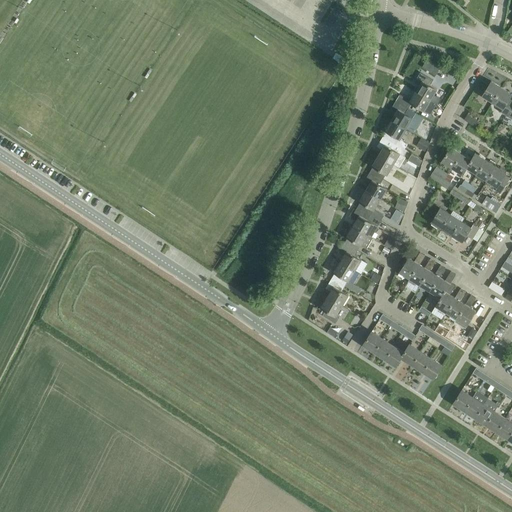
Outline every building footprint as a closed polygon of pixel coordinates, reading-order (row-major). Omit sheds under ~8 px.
[(435,64),(431,71),(437,75),(441,68),(435,64)] [(419,85),(415,92),(430,100),(437,89),(430,85),(433,79),(420,72),(414,82),(419,85)] [(482,95),(492,101),(501,87),(491,81),(482,95)] [(501,111),(506,114),(511,104),(511,100),(509,98),(511,94),(501,87),(492,101),(502,108),(501,111)] [(399,95),(396,101),(408,108),(411,102),(424,110),(430,114),(436,104),(430,100),(415,92),(410,101),(399,95)] [(396,101),(390,110),(395,113),(391,120),(405,129),(406,128),(414,133),(424,117),(415,112),(408,108),(396,101)] [(464,119),(477,127),(480,122),(468,114),(464,119)] [(386,130),(383,136),(404,148),(407,143),(399,139),(405,129),(391,120),(385,130),(386,130)] [(382,149),(378,155),(393,163),(399,167),(405,156),(404,155),(407,150),(404,148),(383,136),(377,146),(382,149)] [(416,145),(425,151),(430,142),(421,137),(416,145)] [(447,149),(442,146),(438,152),(443,156),(447,149)] [(451,167),(461,153),(450,146),(441,161),(451,167)] [(476,173),(485,159),(475,152),(471,159),(471,160),(466,167),(467,168),(476,173)] [(471,160),(471,159),(461,153),(451,167),(463,174),(467,168),(466,167),(471,160)] [(412,154),(409,159),(419,165),(422,160),(412,154)] [(373,166),(370,171),(383,179),(386,174),(393,163),(378,155),(372,165),(373,166)] [(486,180),(495,165),(485,159),(476,173),(476,174),(474,176),(484,183),(486,180)] [(485,183),(500,193),(510,177),(505,174),(506,172),(495,165),(486,180),(485,183)] [(430,177),(442,185),(445,179),(444,179),(448,173),(436,166),(430,177)] [(369,184),(366,190),(380,199),(386,189),(379,185),(383,179),(370,171),(364,181),(369,184)] [(442,185),(447,188),(451,182),(445,179),(442,185)] [(467,188),(464,192),(472,197),(474,193),(467,188)] [(361,201),(357,207),(370,214),(373,209),(374,209),(380,199),(366,190),(359,200),(361,201)] [(460,199),(468,204),(470,200),(462,195),(460,199)] [(478,201),(485,205),(487,201),(480,197),(478,201)] [(395,207),(404,211),(408,201),(399,198),(395,207)] [(430,214),(434,216),(440,207),(436,204),(435,205),(430,212),(430,214)] [(476,204),(473,208),(480,212),(483,208),(476,204)] [(356,220),(353,225),(372,236),(374,231),(376,231),(378,228),(378,226),(374,224),(375,223),(367,219),(370,214),(357,207),(351,217),(356,220)] [(431,221),(441,228),(451,214),(440,207),(434,216),(431,221)] [(441,228),(452,235),(461,220),(463,217),(453,210),(451,214),(441,228)] [(452,235),(451,237),(457,241),(459,239),(462,241),(466,234),(472,238),(479,227),(483,221),(480,219),(476,225),(473,223),(471,227),(461,220),(452,235)] [(348,237),(345,242),(358,250),(361,244),(366,247),(373,237),(371,236),(372,236),(353,225),(347,236),(348,237)] [(344,255),(340,261),(355,270),(362,259),(354,255),(358,250),(345,242),(339,252),(344,255)] [(408,280),(408,281),(419,264),(425,255),(420,252),(414,261),(408,257),(398,274),(404,278),(405,276),(409,278),(408,280)] [(418,287),(429,270),(435,261),(430,258),(425,267),(419,264),(408,281),(414,284),(416,282),(419,284),(418,287)] [(502,266),(510,271),(511,272),(511,264),(505,260),(502,266)] [(335,272),(332,277),(345,285),(348,279),(349,280),(355,270),(340,261),(334,271),(335,272)] [(428,293),(429,294),(440,277),(445,267),(440,264),(435,273),(429,270),(418,287),(424,291),(426,288),(430,291),(428,293)] [(436,295),(440,297),(441,298),(451,282),(456,274),(451,271),(445,280),(440,277),(429,294),(434,297),(436,295)] [(331,291),(327,296),(342,305),(348,294),(341,290),(345,285),(332,277),(326,287),(331,291)] [(489,287),(501,295),(505,289),(492,281),(489,287)] [(444,314),(446,311),(455,297),(450,294),(455,285),(451,282),(441,298),(440,297),(435,304),(440,307),(439,310),(444,314)] [(455,320),(456,318),(465,303),(460,300),(466,291),(461,288),(455,297),(446,311),(450,314),(449,317),(455,320)] [(461,321),(459,323),(465,327),(476,310),(470,306),(476,297),(471,294),(465,303),(456,318),(461,321)] [(342,305),(327,296),(321,307),(326,310),(323,315),(335,323),(339,317),(336,315),(342,305)] [(388,324),(390,325),(394,321),(383,313),(379,318),(388,324)] [(390,325),(401,333),(405,328),(394,321),(390,325)] [(419,329),(430,336),(433,331),(422,324),(419,329)] [(401,333),(412,339),(415,335),(405,328),(401,333)] [(449,330),(444,337),(450,340),(454,333),(449,330)] [(363,344),(374,351),(382,338),(371,331),(363,344)] [(430,336),(441,343),(444,338),(433,331),(430,336)] [(346,333),(342,339),(347,343),(351,337),(346,333)] [(374,351),(385,358),(393,345),(382,338),(374,351)] [(443,344),(451,350),(455,345),(444,338),(441,343),(443,344)] [(396,365),(401,357),(410,343),(404,352),(393,345),(385,358),(396,365)] [(401,357),(412,364),(420,350),(410,343),(401,357)] [(412,364),(422,371),(431,358),(420,350),(412,364)] [(431,358),(422,371),(433,378),(442,365),(431,358)] [(473,372),(483,379),(487,375),(476,367),(473,372)] [(483,379),(494,386),(497,382),(487,375),(483,379)] [(494,386),(505,393),(508,389),(497,382),(494,386)] [(453,403),(464,410),(472,396),(462,389),(453,403)] [(464,410),(475,417),(483,403),(472,396),(464,410)] [(475,417),(485,424),(494,410),(497,406),(491,402),(488,406),(483,403),(475,417)] [(485,424),(496,431),(505,417),(494,410),(485,424)] [(496,431),(507,438),(511,429),(511,421),(505,417),(496,431)]
